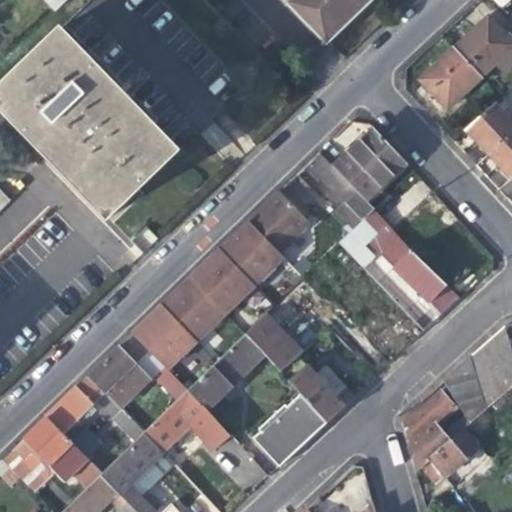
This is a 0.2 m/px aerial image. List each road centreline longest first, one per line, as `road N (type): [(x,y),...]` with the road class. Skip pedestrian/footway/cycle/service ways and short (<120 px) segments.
road 1 (residential): [(0,428),(358,83)]
road 2 (residential): [(358,83),(511,248)]
road 3 (residential): [(363,405),(478,299),(511,290)]
road 4 (unknown): [(147,286),(21,166)]
road 5 (residential): [(251,511),(363,405)]
road 6 (residential): [(358,83),(447,0)]
